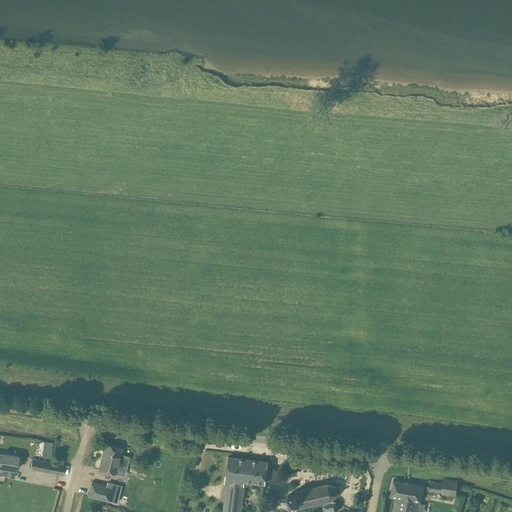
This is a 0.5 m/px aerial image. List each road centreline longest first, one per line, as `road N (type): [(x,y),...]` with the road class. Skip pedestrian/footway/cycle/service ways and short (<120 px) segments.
road 1 (unclassified): [(382,455),(89,420)]
road 2 (unclassified): [(511,472),(382,455)]
